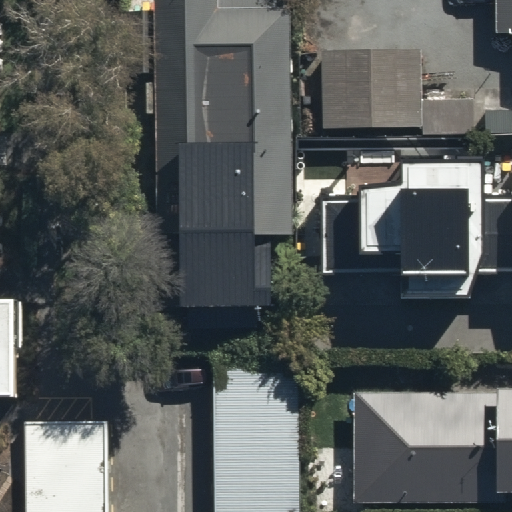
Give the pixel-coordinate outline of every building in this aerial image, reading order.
[(511,0),(498,0),(499,35),(511,35),(511,0)] [(292,5),(157,5),(157,208),(292,207),(292,5)] [(420,49),(323,49),(323,134),(420,134),(420,49)] [(511,247),(511,172),(496,173),(495,156),(397,159),(398,192),(361,193),(362,256),(398,255),(399,303),(467,301),(483,257),(483,248),(511,247)] [(0,405),(20,405),(19,305),(0,304),(0,405)] [(297,511),(300,360),(217,359),(215,511),(297,511)] [(511,500),(511,389),(354,390),(354,501),(511,500)] [(26,427),(26,511),(107,511),(106,426),(26,427)]
